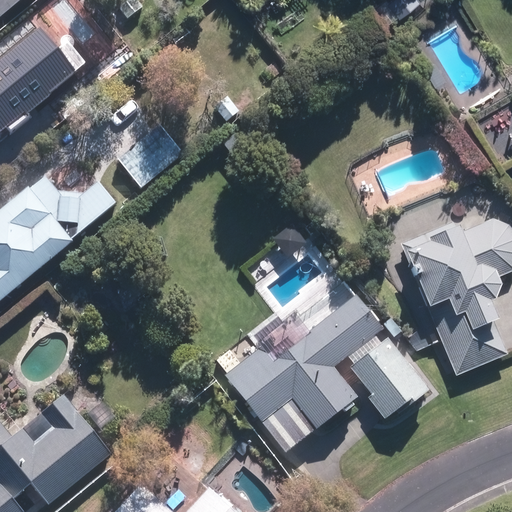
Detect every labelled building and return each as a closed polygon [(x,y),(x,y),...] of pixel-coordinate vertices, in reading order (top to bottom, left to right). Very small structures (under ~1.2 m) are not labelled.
[(0,0),(0,15),(19,0),(0,0)] [(397,17),(417,1),(416,0),(388,0),(386,2),(397,17)] [(29,116),(74,72),(35,32),(0,66),(0,125),(16,142),(35,122),(29,116)] [(168,121),(126,155),(149,184),(191,150),(168,121)] [(0,204),(0,296),(67,242),(65,240),(110,203),(93,182),(79,195),(53,192),(40,177),(24,191),(21,187),(0,204)] [(422,309),(424,308),(453,376),(505,355),(483,302),(487,301),(493,286),(491,279),(511,270),(511,268),(511,233),(506,224),(490,218),(455,233),(450,223),(398,244),(401,251),(399,252),(422,309)] [(329,367),(378,330),(351,296),(306,331),(307,333),(269,362),(257,347),(220,375),(257,423),(287,399),(311,430),(353,397),(329,367)] [(45,505),(107,454),(59,396),(38,413),(50,428),(31,444),(18,428),(7,437),(0,427),(0,511),(19,511),(7,498),(26,482),(45,505)] [(230,511),(204,488),(182,511),(169,511),(138,483),(111,511),(230,511)]
